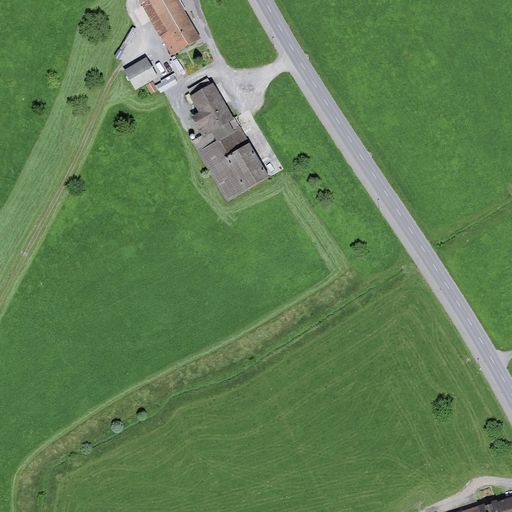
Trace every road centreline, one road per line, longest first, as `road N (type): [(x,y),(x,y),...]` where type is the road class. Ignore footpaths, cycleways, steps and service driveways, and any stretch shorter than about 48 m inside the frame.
road 1 (primary): [(260,0),(511,396)]
road 2 (track): [(124,60),(0,304)]
